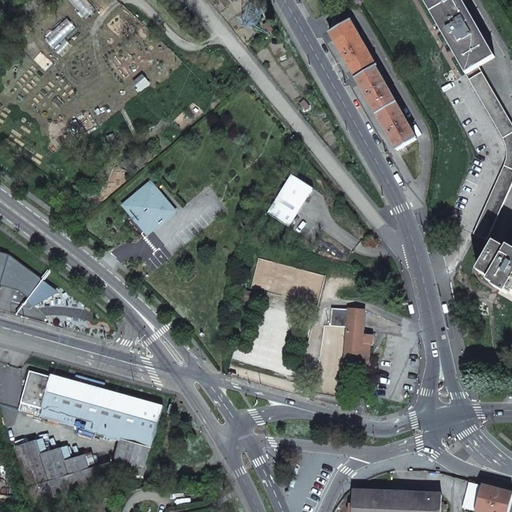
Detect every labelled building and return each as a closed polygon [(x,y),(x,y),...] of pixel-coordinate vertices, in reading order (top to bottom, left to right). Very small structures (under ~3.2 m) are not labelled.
[(423,0),(466,74),(479,67),(495,57),(462,0),(423,0)] [(388,134),(397,151),(417,140),(376,68),(377,67),(350,21),(330,32),(343,55),(367,98),(388,134)] [(505,166),(474,234),(487,240),(511,185),(511,123),(479,67),(466,74),(504,138),(506,144),(506,149),(507,149),(507,160),(506,163),(505,166)] [(293,175),(268,213),(289,227),(314,189),(293,175)] [(174,212),(150,185),(124,207),(148,234),(174,212)] [(444,234),(453,238),(456,231),(447,227),(444,234)] [(509,290),(511,291),(511,249),(509,247),(506,250),(495,243),(478,271),(490,279),(488,282),(494,285),(493,287),(506,295),(509,290)] [(9,256),(0,253),(0,288),(1,286),(18,291),(29,299),(27,302),(33,307),(57,292),(9,256)] [(365,311),(348,310),(332,309),(330,326),(347,328),(344,362),(361,363),(361,362),(369,362),(370,345),(362,344),(363,335),(365,311)] [(372,335),(363,335),(362,344),(370,345),(372,345),(372,335)] [(143,478),(164,407),(51,375),(50,377),(31,371),(20,410),(19,410),(97,433),(97,434),(105,436),(105,437),(120,442),(112,469),(143,478)] [(356,411),(368,414),(364,399),(354,402),(356,411)] [(37,442),(17,448),(33,501),(115,477),(110,463),(90,469),(86,456),(66,462),(62,450),(42,456),(37,442)] [(475,511),(482,485),(470,482),(463,509),(475,511)] [(509,511),(511,504),(511,501),(511,492),(482,485),(475,511),(509,511)] [(442,504),(442,495),(353,491),(352,504),(350,504),(349,511),(447,511),(447,505),(442,504)]
